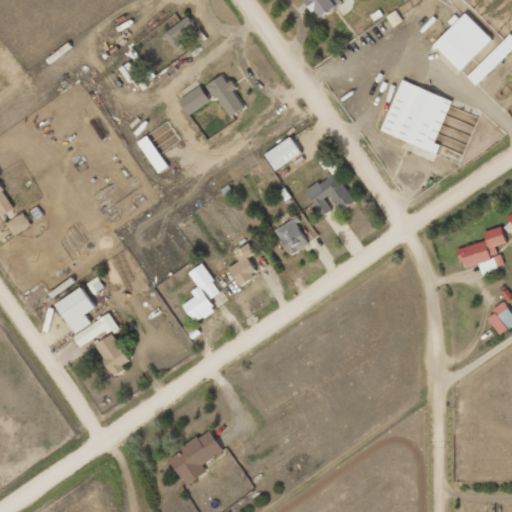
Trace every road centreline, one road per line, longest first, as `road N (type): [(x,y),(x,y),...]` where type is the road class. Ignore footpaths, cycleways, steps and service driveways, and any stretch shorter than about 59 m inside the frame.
road 1 (residential): [(418,511),(432,307),(426,257),(250,0)]
road 2 (residential): [(0,511),(408,226)]
road 3 (residential): [(106,438),(0,283)]
road 4 (residential): [(408,226),(511,154)]
